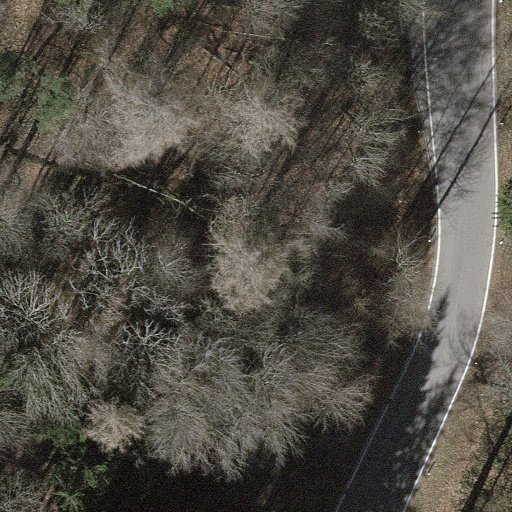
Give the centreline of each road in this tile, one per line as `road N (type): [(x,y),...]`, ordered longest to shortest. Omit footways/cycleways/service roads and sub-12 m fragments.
road 1 (tertiary): [(458,0),(472,236),(467,274),(375,511)]
road 2 (track): [(214,511),(416,416)]
